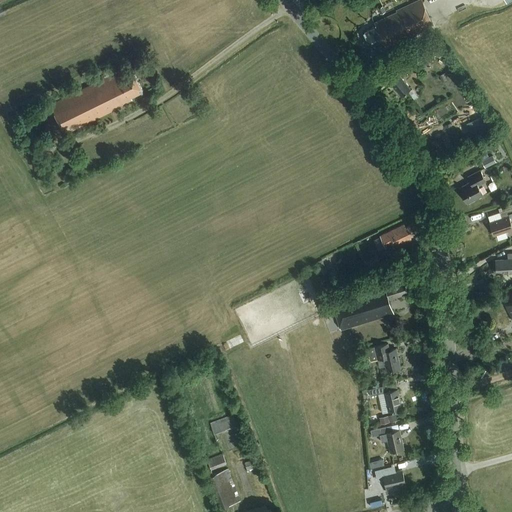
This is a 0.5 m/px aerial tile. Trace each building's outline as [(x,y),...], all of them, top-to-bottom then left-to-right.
[(377,26),(365,31),(373,48),(384,42),(387,47),(434,26),(422,0),(419,0),(397,10),(398,12),(375,22),(377,26)] [(421,49),(410,54),(415,64),(426,59),(443,51),(439,41),(421,49)] [(402,96),(411,88),(406,82),(400,74),(406,69),(401,63),(394,69),(395,70),(387,76),(397,90),(402,96)] [(102,70),(105,77),(111,74),(108,67),(102,70)] [(66,133),(77,127),(123,105),(123,103),(133,99),(132,97),(144,91),(133,69),(121,75),(120,72),(112,76),(111,75),(52,104),(66,133)] [(487,131),(484,117),(470,121),(474,134),(487,131)] [(49,161),(56,158),(48,141),(42,144),(49,161)] [(485,168),(496,162),(493,155),(489,157),(487,153),(480,157),(485,168)] [(486,181),(480,169),(469,176),(472,181),(460,187),(468,202),(484,194),(479,184),(486,181)] [(508,237),(507,235),(506,232),(507,231),(511,229),(511,224),(510,217),(511,216),(511,203),(499,208),(501,212),(502,217),(490,221),(495,234),(495,236),(497,235),(498,240),(508,237)] [(387,248),(394,245),(395,247),(411,239),(410,236),(414,235),(409,226),(406,227),(404,224),(381,236),(387,248)] [(511,252),(510,252),(510,258),(496,259),(496,274),(511,272),(511,252)] [(367,261),(371,269),(382,263),(379,255),(367,261)] [(329,272),(322,259),(317,262),(324,275),(329,272)] [(389,299),(407,293),(403,280),(385,285),(384,284),(332,300),(341,329),(394,313),(389,299)] [(385,324),(396,321),(394,314),(383,318),(385,324)] [(386,371),(400,367),(396,348),(389,349),(388,343),(368,348),(370,361),(383,358),(386,371)] [(391,390),(389,384),(369,389),(370,395),(384,392),(388,411),(402,408),(397,389),(391,390)] [(389,415),(390,422),(398,420),(396,413),(389,415)] [(214,433),(222,430),(237,425),(233,414),(210,423),(214,433)] [(389,415),(379,417),(381,424),(390,422),(389,415)] [(380,434),(382,442),(387,440),(390,452),(404,449),(399,429),(392,431),(391,425),(378,427),(371,429),(372,436),(380,434)] [(211,469),(227,463),(223,453),(207,459),(211,469)] [(244,462),(247,470),(255,467),(253,459),(244,462)] [(208,466),(204,467),(207,477),(219,509),(220,509),(224,507),(234,503),(240,501),(228,469),(213,474),(211,469),(209,470),(208,466)] [(404,484),(406,483),(402,469),(390,472),(389,466),(375,470),(377,477),(384,475),(387,488),(388,494),(406,490),(404,484)]
